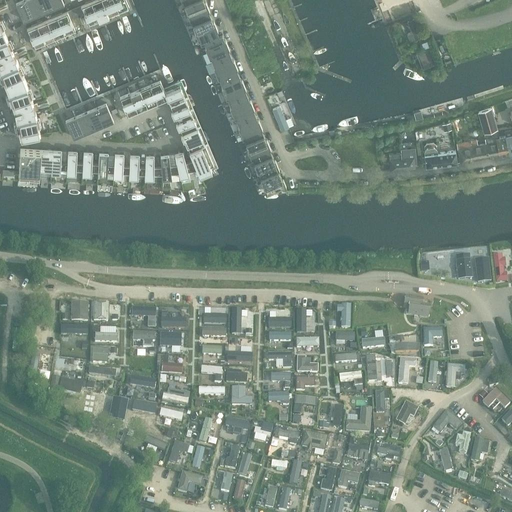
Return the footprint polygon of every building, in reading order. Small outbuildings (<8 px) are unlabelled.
[(26,0),(20,0),(16,2),(23,20),(33,16),(26,0)] [(38,0),(26,0),(33,16),(44,12),(38,0)] [(50,0),(38,0),(44,12),(54,7),(50,0)] [(91,0),(91,1),(98,19),(109,14),(102,0),(91,0)] [(102,0),(109,14),(119,10),(114,0),(102,0)] [(114,0),(119,10),(129,6),(126,0),(114,0)] [(203,0),(191,0),(184,3),(186,7),(185,8),(187,14),(188,13),(206,6),(207,5),(205,1),(204,1),(203,0)] [(88,23),(98,19),(91,1),(81,5),(84,12),(88,23)] [(411,4),(391,12),(395,20),(415,12),(411,4)] [(81,5),(74,8),(77,15),(84,12),(81,5)] [(207,5),(206,6),(188,13),(187,14),(190,20),(191,19),(192,23),(210,16),(208,11),(209,10),(207,5)] [(74,8),(67,11),(70,18),(77,15),(74,8)] [(57,15),(65,33),(75,29),(70,18),(67,11),(57,15)] [(47,19),(54,37),(65,33),(57,15),(47,19)] [(210,16),(192,23),(194,27),(193,28),(195,34),(196,33),(215,26),(216,25),(214,20),(213,21),(210,16)] [(418,17),(407,19),(412,40),(422,37),(418,17)] [(7,37),(6,35),(3,27),(0,19),(0,73),(6,87),(13,110),(11,111),(12,114),(15,114),(20,138),(40,133),(35,109),(33,103),(25,80),(16,57),(13,51),(11,47),(7,37)] [(37,23),(44,42),(54,37),(47,19),(37,23)] [(34,46),(44,42),(37,23),(26,28),(34,46)] [(216,25),(215,26),(196,33),(195,34),(198,40),(199,39),(201,43),(222,34),(218,35),(216,30),(218,30),(216,25)] [(222,34),(201,43),(201,44),(204,42),(206,46),(205,46),(207,52),(208,52),(226,44),(227,44),(225,39),(224,40),(222,34)] [(423,47),(421,48),(422,50),(424,50),(430,47),(427,41),(422,43),(423,47)] [(208,52),(207,52),(209,58),(211,58),(212,62),(230,54),(228,49),(229,49),(227,44),(226,44),(208,52)] [(428,48),(416,53),(422,68),(434,63),(428,48)] [(230,54),(212,62),(214,66),(213,66),(215,72),(216,72),(234,64),(235,64),(233,59),(232,59),(230,54)] [(234,64),(216,72),(215,72),(218,78),(219,78),(220,82),(239,74),(236,69),(237,69),(235,64),(234,64)] [(225,92),(243,84),(244,84),(242,79),(241,79),(239,74),(220,82),(222,86),(221,86),(224,92),(225,92)] [(150,85),(157,102),(167,98),(168,97),(165,91),(160,80),(160,79),(150,84),(150,85)] [(140,89),(147,106),(157,102),(150,85),(150,84),(139,88),(140,89)] [(225,92),(224,92),(226,98),(227,98),(229,102),(247,94),(245,89),(246,89),(244,84),(243,84),(225,92)] [(180,85),(176,86),(165,91),(168,97),(167,98),(168,99),(169,103),(185,97),(180,85)] [(130,93),(137,110),(147,106),(140,89),(139,88),(129,92),(130,93)] [(120,97),(127,115),(137,110),(130,93),(129,92),(119,96),(120,97)] [(232,112),(233,112),(251,104),(252,104),(250,99),(249,99),(247,94),(229,102),(230,106),(229,106),(232,112)] [(185,97),(169,103),(172,109),(170,109),(173,115),(174,115),(190,109),(185,97)] [(277,99),(269,102),(278,127),(285,124),(277,99)] [(96,107),(103,125),(113,120),(106,103),(106,102),(95,106),(96,107)] [(233,112),(232,112),(234,118),(235,118),(237,122),(255,114),(253,109),(254,109),(252,104),(251,104),(233,112)] [(85,111),(86,112),(93,129),(103,125),(96,107),(95,106),(85,111)] [(496,129),(491,108),(477,112),(483,133),(496,129)] [(197,125),(190,109),(174,115),(177,120),(175,121),(178,127),(179,127),(181,132),(197,125)] [(76,116),(83,133),(93,129),(86,112),(85,111),(75,115),(76,116)] [(241,132),(259,124),(260,124),(258,119),(257,119),(255,114),(237,122),(239,126),(238,126),(240,132),(241,132)] [(76,116),(75,115),(65,119),(66,120),(73,137),(83,133),(76,116)] [(450,123),(442,125),(444,131),(452,129),(450,123)] [(259,124),(241,132),(240,132),(243,138),(244,138),(245,142),(263,134),(261,129),(262,128),(260,124),(259,124)] [(204,143),(197,125),(181,132),(182,132),(180,133),(183,139),(184,138),(189,149),(201,144),(204,143)] [(496,129),(493,130),(495,137),(498,155),(508,153),(505,137),(498,138),(497,129),(496,129)] [(248,152),(249,152),(267,144),(269,144),(267,139),(265,139),(263,134),(245,142),(247,146),(246,146),(248,152)] [(484,143),(487,157),(498,155),(495,137),(484,138),(486,143),(484,143)] [(459,162),(487,157),(484,143),(476,145),(475,140),(455,144),(459,162)] [(193,159),(197,170),(210,165),(201,144),(189,149),(193,159)] [(249,152),(248,152),(251,158),(252,157),(254,162),(272,154),(269,149),(270,148),(269,144),(267,144),(249,152)] [(20,147),(18,170),(39,172),(39,169),(41,149),(20,147)] [(425,167),(434,166),(433,158),(437,158),(436,153),(437,153),(437,150),(434,148),(426,149),(424,151),(424,155),(425,167)] [(39,172),(39,174),(51,174),(51,172),(51,169),(52,149),(41,149),(39,169),(39,172)] [(52,149),(51,169),(51,172),(60,173),(60,170),(67,170),(67,161),(61,161),(61,150),(52,149)] [(67,161),(67,170),(66,173),(75,174),(76,171),(82,171),(83,162),(76,162),(77,151),(68,150),(67,161)] [(415,150),(400,151),(400,152),(400,153),(400,158),(402,169),(414,167),(414,166),(417,166),(415,151),(415,150)] [(83,162),(82,171),(82,174),(91,174),(91,172),(98,172),(98,163),(92,163),(92,152),(83,151),(83,162)] [(177,164),(179,174),(180,176),(189,175),(188,172),(197,170),(193,159),(185,161),(182,151),(175,153),(178,164),(177,164)] [(98,163),(98,172),(98,175),(107,175),(107,173),(113,173),(114,164),(107,164),(108,153),(99,152),(98,163)] [(433,158),(434,166),(457,163),(455,152),(437,153),(436,153),(437,158),(433,158)] [(114,164),(113,173),(113,176),(122,176),(122,174),(129,174),(129,165),(123,165),(124,154),(114,153),(114,164)] [(400,153),(389,154),(390,170),(402,169),(400,158),(400,153)] [(129,165),(129,174),(129,177),(138,177),(138,175),(144,175),(145,166),(138,166),(139,155),(130,154),(129,165)] [(161,166),(162,175),(162,178),(171,177),(171,174),(179,174),(177,164),(170,165),(168,154),(160,155),(162,166),(161,166)] [(278,170),(278,169),(279,168),(277,164),(275,159),(274,159),(272,154),(254,162),(255,166),(254,166),(257,172),(259,178),(260,177),(278,170)] [(145,166),(144,175),(144,178),(154,178),(154,175),(162,175),(161,166),(154,166),(154,155),(146,155),(146,166),(145,166)] [(278,170),(260,177),(260,178),(262,182),(264,186),(263,187),(266,194),(267,193),(285,186),(286,185),(283,178),(282,179),(280,174),(278,170)] [(494,254),(497,283),(509,281),(508,272),(506,272),(505,253),(494,254)] [(457,254),(457,279),(472,278),(471,254),(457,254)] [(477,285),(492,284),(491,257),(477,258),(477,285)] [(73,301),(72,320),(89,321),(90,302),(73,301)] [(430,306),(428,306),(410,303),(409,309),(407,308),(406,314),(414,316),(414,317),(416,317),(417,316),(428,318),(430,306)] [(337,304),(337,312),(341,312),(342,328),(351,327),(351,304),(337,304)] [(132,306),(132,316),(148,317),(148,327),(157,327),(157,307),(132,306)] [(232,308),(232,333),(242,333),(241,308),(232,308)] [(306,332),(306,309),(297,309),(296,332),(306,332)] [(269,317),(269,328),(292,328),(292,317),(269,317)] [(61,325),(61,334),(88,335),(88,326),(61,325)] [(424,328),(424,346),(434,346),(434,337),(442,337),(442,327),(424,328)] [(227,336),(227,328),(203,328),(203,336),(227,336)] [(133,340),(143,341),(143,347),(154,347),(155,332),(133,331),(133,340)] [(362,339),(363,348),(384,347),(383,331),(376,331),(376,339),(362,339)] [(270,332),(270,348),(276,348),(276,341),(292,341),(292,332),(270,332)] [(356,341),(356,332),(336,332),(336,345),(346,345),(345,341),(356,341)] [(297,336),(296,348),(319,349),(320,337),(297,336)] [(223,355),(223,346),(203,346),(203,357),(208,357),(208,354),(223,355)] [(228,362),(253,363),(254,353),(228,351),(228,362)] [(277,361),(277,368),(292,367),(292,352),(268,352),(268,361),(277,361)] [(357,354),(335,354),(335,362),(357,362),(357,354)] [(311,356),(297,357),(297,373),(319,372),(319,363),(312,363),(311,356)] [(400,357),(398,384),(409,385),(410,367),(416,367),(417,358),(400,357)] [(430,361),(429,381),(437,382),(438,362),(430,361)] [(455,388),(456,373),(465,373),(466,364),(448,363),(446,387),(455,388)] [(202,366),(202,373),(216,374),(215,381),(222,382),(223,367),(202,366)] [(90,367),(89,374),(116,376),(117,369),(90,367)] [(247,383),(248,373),(227,372),(227,382),(247,383)] [(292,373),(271,373),(271,381),(292,381),(292,373)] [(340,381),(355,380),(355,387),(363,386),(363,373),(340,373),(340,381)] [(132,375),(131,384),(155,389),(157,380),(132,375)] [(51,376),(50,388),(58,389),(59,377),(51,376)] [(497,376),(487,380),(489,387),(500,383),(497,376)] [(315,386),(315,377),(297,377),(297,390),(305,390),(305,386),(315,386)] [(82,394),(83,383),(72,382),(71,392),(82,394)] [(246,396),(246,386),(232,386),(232,405),(253,405),(253,396),(246,396)] [(168,389),(168,393),(164,393),(163,402),(190,404),(190,391),(168,389)] [(376,412),(385,412),(385,399),(390,399),(390,391),(376,391),(376,412)] [(484,391),(479,396),(484,400),(488,396),(484,391)] [(290,393),(269,393),(269,403),(290,403),(290,393)] [(84,402),(82,416),(91,417),(95,395),(86,394),(84,402)] [(316,406),(317,397),(296,396),(295,404),(316,406)] [(129,417),(130,402),(105,400),(104,409),(120,410),(120,416),(129,417)] [(494,413),(501,405),(497,400),(489,408),(494,413)] [(405,401),(397,420),(410,426),(419,407),(405,401)] [(137,411),(146,411),(145,416),(155,417),(156,404),(138,403),(137,411)] [(334,405),(333,426),(341,427),(343,405),(334,405)] [(346,430),(371,431),(372,407),(361,406),(361,421),(347,420),(346,430)] [(511,408),(502,419),(509,426),(511,422),(511,408)] [(161,410),(160,417),(183,419),(184,412),(161,410)] [(458,429),(463,420),(445,410),(434,429),(442,433),(448,424),(458,429)] [(204,418),(200,441),(208,443),(213,419),(204,418)] [(233,428),(233,431),(247,434),(250,423),(228,418),(226,427),(233,428)] [(254,439),(266,441),(267,436),(272,436),(274,423),(263,422),(263,428),(256,427),(254,439)] [(280,428),(279,436),(293,439),(292,443),(298,444),(300,432),(280,428)] [(324,456),(327,435),(305,431),(302,451),(314,452),(314,454),(324,456)] [(462,436),(456,435),(455,445),(460,446),(459,452),(468,453),(471,432),(463,432),(462,436)] [(165,451),(168,444),(146,435),(143,442),(165,451)] [(482,453),(488,454),(490,441),(476,438),(471,460),(479,462),(482,453)] [(175,441),(168,464),(177,467),(181,452),(187,454),(190,445),(175,441)] [(393,460),(394,456),(400,457),(402,447),(380,443),(378,453),(387,455),(386,459),(393,460)] [(197,446),(193,467),(201,469),(205,448),(197,446)] [(448,448),(439,451),(445,471),(454,469),(448,448)] [(339,464),(343,451),(336,449),(332,462),(339,464)] [(239,473),(247,476),(253,456),(245,453),(239,473)] [(286,472),(287,462),(273,460),(272,466),(278,467),(277,471),(286,472)] [(295,465),(290,483),(298,484),(302,466),(295,465)] [(322,489),(333,491),(336,469),(325,468),(322,489)] [(342,470),(338,486),(346,488),(348,481),(358,483),(361,474),(342,470)] [(369,483),(390,487),(392,475),(371,471),(369,483)] [(221,489),(229,492),(234,475),(225,472),(221,489)] [(238,480),(233,499),(241,501),(246,482),(238,480)] [(268,493),(267,507),(275,507),(277,486),(265,485),(264,493),(268,493)] [(511,492),(503,489),(500,496),(511,501),(511,492)] [(329,511),(338,511),(345,500),(338,496),(329,511)] [(361,499),(360,507),(379,509),(380,502),(361,499)]
